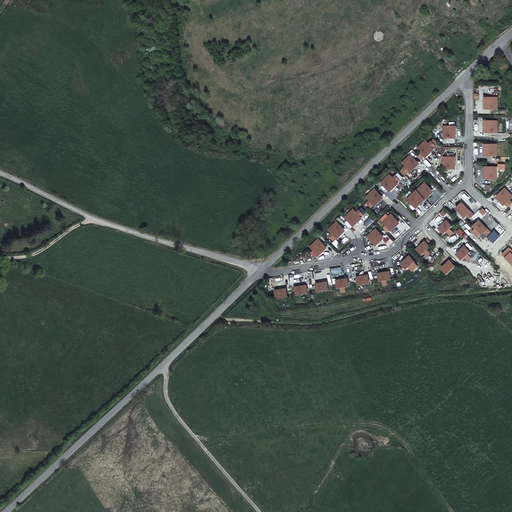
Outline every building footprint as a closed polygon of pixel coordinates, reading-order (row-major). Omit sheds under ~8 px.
[(497,97),(486,97),(486,108),(497,108),(497,97)] [(497,121),(486,121),(486,132),(497,132),(497,121)] [(444,126),(444,134),(448,134),(448,137),(455,137),(455,126),(444,126)] [(426,140),(418,148),(426,156),(436,146),(432,141),(429,144),(426,140)] [(497,144),(486,144),(486,155),(497,155),(497,144)] [(403,169),(407,173),(418,163),(411,155),(402,163),(406,166),(403,169)] [(443,157),(443,168),(454,168),(455,157),(443,157)] [(497,167),(486,166),(485,178),(497,178),(497,167)] [(390,174),(382,182),(390,190),(400,180),(396,175),(393,178),(390,174)] [(412,201),(417,206),(432,191),(428,186),(426,188),(422,185),(411,196),(414,199),(412,201)] [(370,200),(367,203),(371,208),(382,197),(374,189),(366,197),(370,200)] [(511,198),(511,195),(506,189),(498,196),(508,207),(511,203),(511,202),(510,200),(511,198)] [(461,204),(456,208),(464,216),(468,212),(461,204)] [(354,209),(346,217),(353,225),(364,215),(360,210),(357,213),(354,209)] [(383,222),(386,225),(391,230),(399,222),(391,214),(383,222)] [(329,236),(334,240),(344,230),(337,222),(329,230),(332,233),(329,236)] [(453,226),(448,222),(440,229),(444,234),(447,232),(450,235),(453,232),(450,229),(453,226)] [(473,233),(477,237),(485,230),(478,222),(472,227),(476,230),(473,233)] [(371,240),(375,245),(384,237),(376,229),(367,237),(371,240)] [(314,251),(318,255),(329,245),(321,237),(313,245),(316,248),(314,251)] [(430,248),(426,243),(418,251),(422,255),(425,253),(428,256),(431,254),(428,250),(430,248)] [(466,247),(458,255),(463,260),(465,257),(468,261),(471,258),(468,254),(471,252),(466,247)] [(418,266),(410,258),(402,265),(406,270),(409,268),(412,271),(418,266)] [(455,267),(451,262),(443,270),(447,275),(455,267)] [(390,280),(389,274),(378,275),(379,282),(383,281),(384,286),(388,285),(387,280),(390,280)] [(369,283),(368,277),(357,279),(358,285),(369,283)] [(347,281),(336,282),(337,289),(341,288),(342,293),(346,292),(345,287),(348,287),(347,281)] [(327,284),(316,286),(317,292),(328,290),(327,284)] [(306,287),(295,289),(296,295),(307,294),(306,287)] [(286,291),(275,292),(276,299),(287,297),(286,291)]
